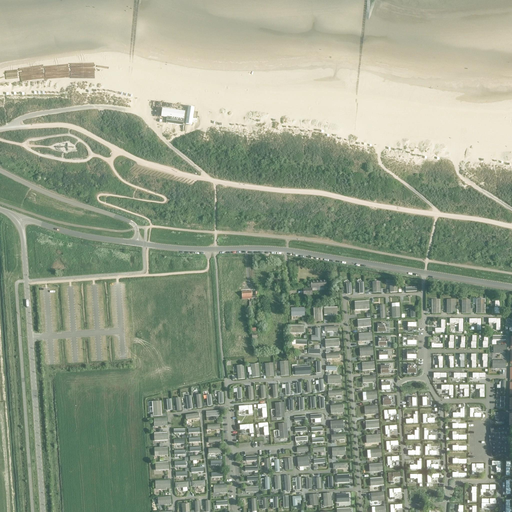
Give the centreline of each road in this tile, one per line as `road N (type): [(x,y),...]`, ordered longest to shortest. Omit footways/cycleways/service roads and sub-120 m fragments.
road 1 (unclassified): [(511,287),(286,250),(136,243)]
road 2 (unclassified): [(18,222),(43,511)]
road 3 (track): [(424,376),(398,383),(406,506)]
road 4 (unclassified): [(0,170),(136,228)]
road 5 (unclassified): [(136,243),(18,222)]
